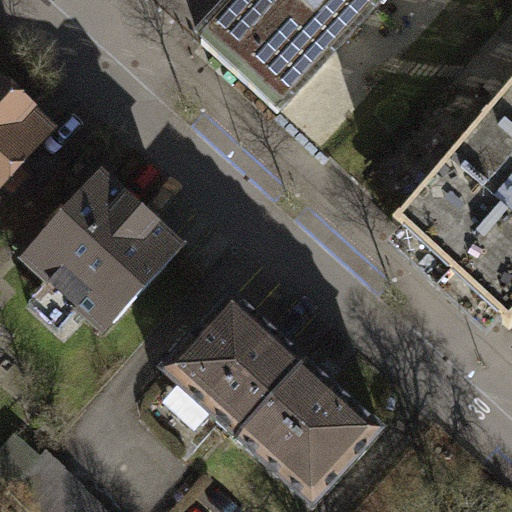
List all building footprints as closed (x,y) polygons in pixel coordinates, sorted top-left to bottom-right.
[(242,0),(216,29),(295,102),(389,0),(242,0)] [(501,306),(511,293),(511,72),(391,208),(501,306)] [(0,190),(50,135),(0,90),(0,190)] [(181,252),(103,181),(26,264),(105,336),(181,252)] [(307,358),(233,290),(156,372),(177,391),(162,407),(194,436),(209,420),(231,440),(307,358)] [(315,511),(389,433),(307,358),(231,440),(309,511),(315,511)] [(108,511),(49,452),(9,491),(29,511),(108,511)]
